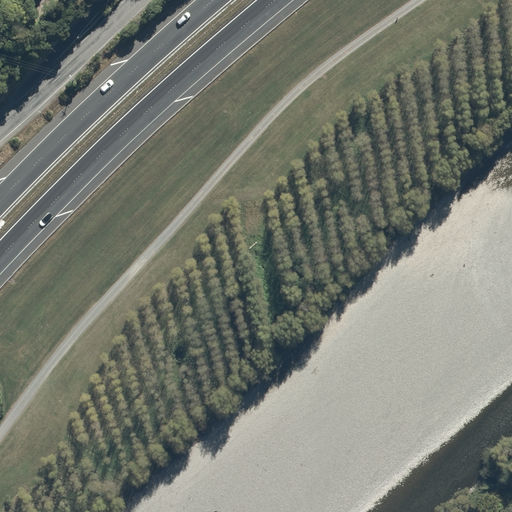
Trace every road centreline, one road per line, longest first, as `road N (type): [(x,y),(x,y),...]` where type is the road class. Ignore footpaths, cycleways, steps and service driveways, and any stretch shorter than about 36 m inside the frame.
road 1 (trunk): [(274,0),(89,164),(0,258)]
road 2 (trunk): [(0,201),(214,0)]
road 3 (unclassified): [(15,114),(137,0)]
road 4 (unclassified): [(15,114),(40,66),(99,0)]
